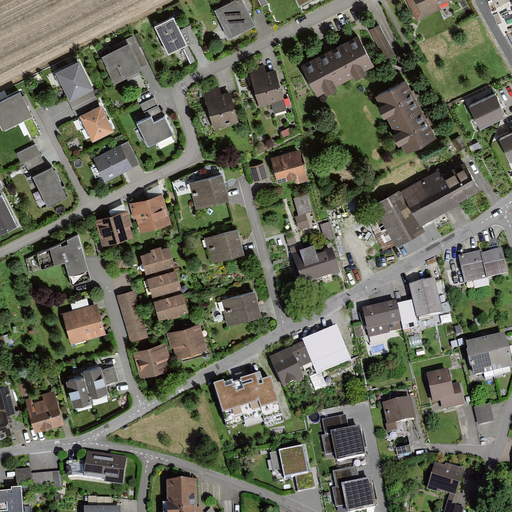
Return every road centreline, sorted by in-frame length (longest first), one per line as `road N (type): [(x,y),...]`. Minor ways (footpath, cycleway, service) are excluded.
road 1 (residential): [(0,253),(182,164),(193,147),(183,82),(354,0)]
road 2 (residential): [(89,438),(501,208)]
road 3 (residential): [(305,511),(89,438)]
